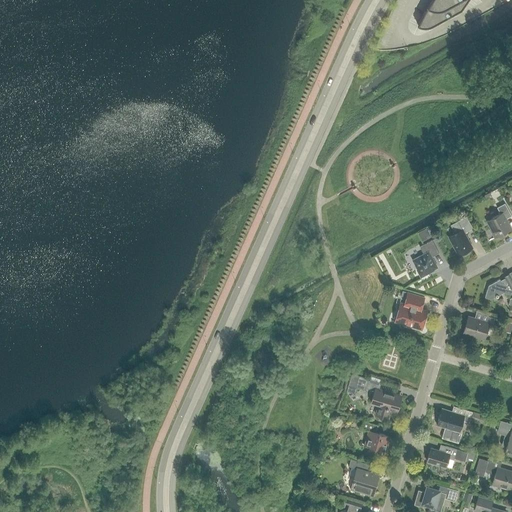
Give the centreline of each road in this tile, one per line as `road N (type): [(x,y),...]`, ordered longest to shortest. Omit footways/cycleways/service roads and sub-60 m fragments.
road 1 (secondary): [(173,511),(182,445),(386,0)]
road 2 (secondary): [(369,0),(169,438),(159,511)]
road 3 (residential): [(386,511),(456,278),(511,247)]
